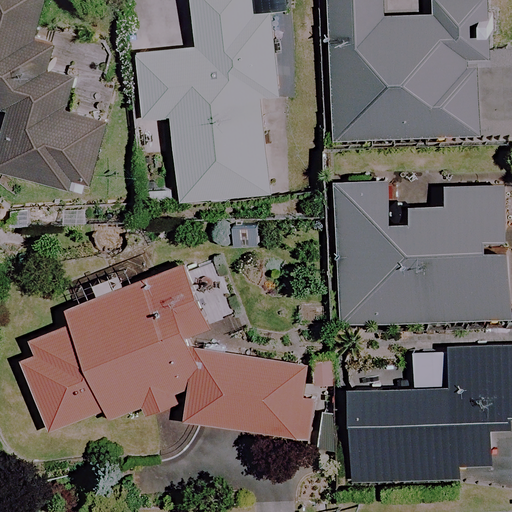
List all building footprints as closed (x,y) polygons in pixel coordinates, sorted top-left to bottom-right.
[(40,0),(0,0),(0,108),(3,109),(0,121),(0,171),(84,192),(102,120),(61,110),(69,78),(40,71),(49,36),(33,32),(40,0)] [(248,13),(247,0),(179,0),(182,45),(133,48),(137,115),(167,113),(173,200),(265,194),(258,93),(270,92),(265,12),(248,13)] [(415,0),(415,14),(378,14),(377,0),(324,0),(325,139),(474,138),(474,14),(474,0),(415,0)] [(504,316),(501,181),(438,183),(394,184),(394,174),(330,175),(333,320),(504,316)] [(183,398),(181,416),(301,435),(312,365),(199,347),(193,331),(206,326),(181,260),(68,303),(72,315),(26,333),(33,351),(12,359),(38,428),(95,406),(103,429),(141,414),(183,398)] [(511,411),(511,336),(442,336),(442,384),(338,384),(338,474),(459,475),(459,462),(490,462),(490,411),(511,411)]
